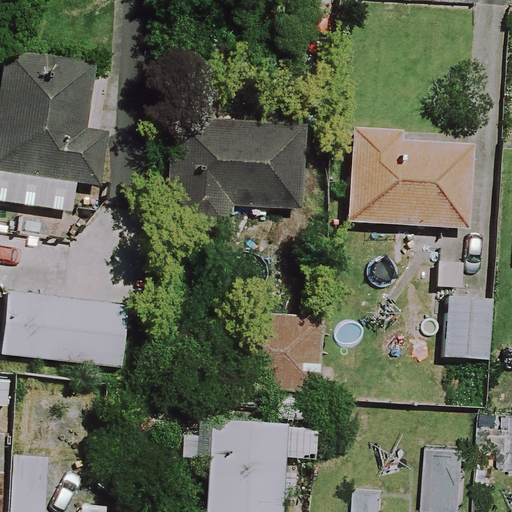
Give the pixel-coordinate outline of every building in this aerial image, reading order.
[(87,67),(1,55),(0,62),(0,207),(64,216),(68,188),(93,191),(101,140),(77,136),(87,67)] [(296,132),(166,125),(158,246),(222,250),(225,212),(291,216),(296,132)] [(466,149),(348,141),(342,227),(459,236),(466,149)] [(121,313),(1,300),(0,314),(0,360),(115,373),(121,313)] [(483,303),(441,302),(439,364),(480,366),(483,303)] [(312,400),(316,324),(230,319),(226,396),(312,400)] [(311,433),(204,427),(198,511),(273,511),(277,463),(309,465),(311,433)] [(461,449),(425,450),(425,510),(461,509),(461,449)] [(39,511),(42,465),(8,463),(5,511),(39,511)]
